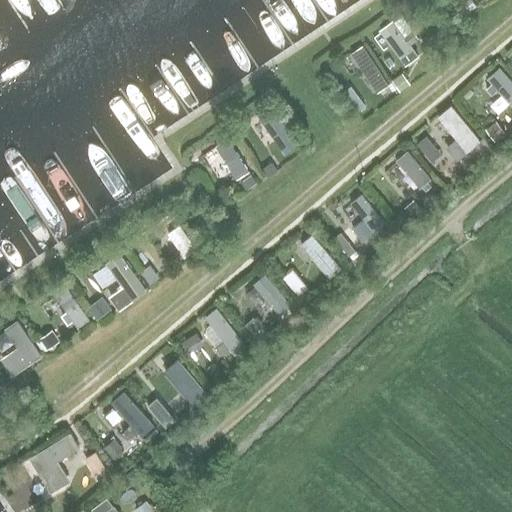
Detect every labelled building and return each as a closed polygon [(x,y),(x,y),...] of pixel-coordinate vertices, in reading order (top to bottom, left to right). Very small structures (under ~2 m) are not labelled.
[(470,0),(469,0),(462,6),(467,13),(475,6),(470,0)] [(403,39),(393,25),(392,23),(380,32),(404,65),(416,56),(408,46),(417,40),(411,32),(403,39)] [(492,84),(487,88),(492,94),(497,89),(511,105),(511,82),(500,69),(488,79),(492,84)] [(392,81),(399,91),(408,84),(401,74),(392,81)] [(350,103),(356,112),(363,106),(357,98),(350,103)] [(458,134),(449,142),(462,157),(486,135),(454,100),(439,113),(458,134)] [(264,112),(288,146),(299,138),(276,105),(264,112)] [(485,130),(493,141),(502,134),(494,123),(485,130)] [(423,153),(432,145),(426,138),(417,145),(423,153)] [(422,186),(435,175),(410,145),(397,156),(422,186)] [(268,177),(277,171),(272,164),(263,170),(268,177)] [(255,185),(249,176),(240,182),(245,191),(255,185)] [(362,194),(351,204),(364,220),(353,229),(363,241),(374,232),(385,223),(362,194)] [(407,209),(413,216),(421,209),(414,202),(407,209)] [(169,229),(181,250),(195,242),(183,221),(169,229)] [(355,252),(347,243),(341,248),(349,257),(355,252)] [(145,290),(120,254),(106,264),(123,288),(111,297),(119,309),(145,290)] [(156,273),(150,266),(140,273),(147,281),(156,273)] [(284,313),(296,301),(267,269),(254,281),(284,313)] [(73,281),(57,290),(75,323),(91,314),(73,281)] [(299,283),(291,289),(298,297),(305,290),(299,283)] [(96,319),(108,311),(100,300),(88,309),(96,319)] [(209,310),(235,352),(248,344),(222,302),(209,310)] [(253,336),(260,330),(260,329),(252,320),(251,319),(244,326),(253,336)] [(17,347),(1,358),(13,375),(42,355),(17,320),(4,329),(17,347)] [(56,343),(49,333),(39,340),(46,350),(56,343)] [(188,355),(192,352),(200,346),(195,337),(182,346),(188,355)] [(220,356),(227,350),(221,343),(214,349),(220,356)] [(127,386),(109,400),(139,435),(156,421),(127,386)] [(166,428),(175,420),(167,410),(157,418),(166,428)] [(70,432),(29,457),(50,493),(70,481),(58,460),(80,448),(70,432)] [(111,457),(117,452),(110,443),(103,449),(111,457)] [(86,459),(92,469),(101,463),(95,453),(86,459)] [(139,479),(132,471),(124,478),(131,487),(139,479)] [(100,511),(121,511),(124,510),(117,500),(100,511)] [(149,511),(143,503),(134,510),(134,511),(149,511)]
